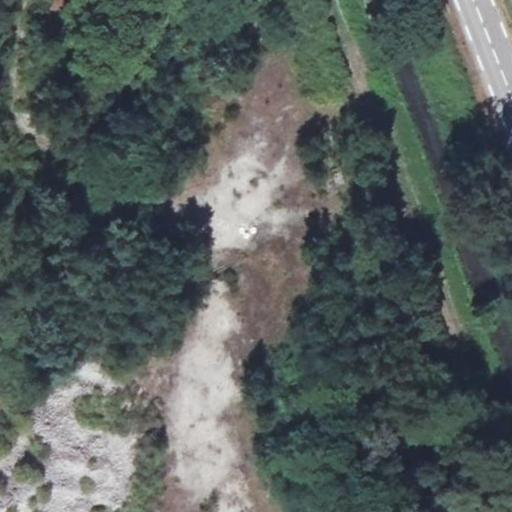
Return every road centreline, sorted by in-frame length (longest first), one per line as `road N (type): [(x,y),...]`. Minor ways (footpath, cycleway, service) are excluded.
road 1 (track): [(327,0),(508,511)]
road 2 (track): [(223,511),(198,443),(195,362),(211,279),(204,230),(158,200)]
